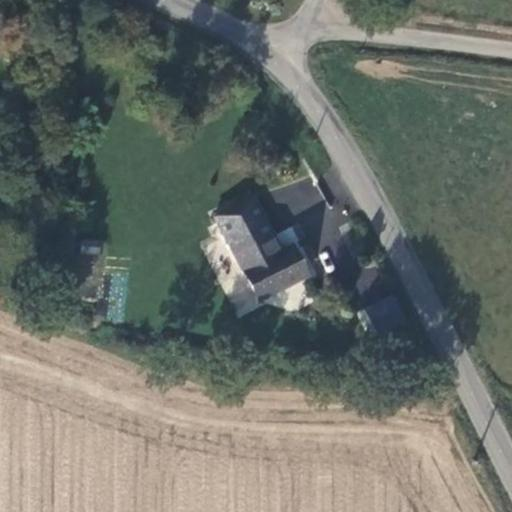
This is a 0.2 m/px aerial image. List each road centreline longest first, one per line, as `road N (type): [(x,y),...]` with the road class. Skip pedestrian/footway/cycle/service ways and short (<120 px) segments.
road 1 (tertiary): [(511,466),(338,134),(275,59)]
road 2 (unclassified): [(511,51),(311,26)]
road 3 (tertiary): [(275,59),(163,0)]
